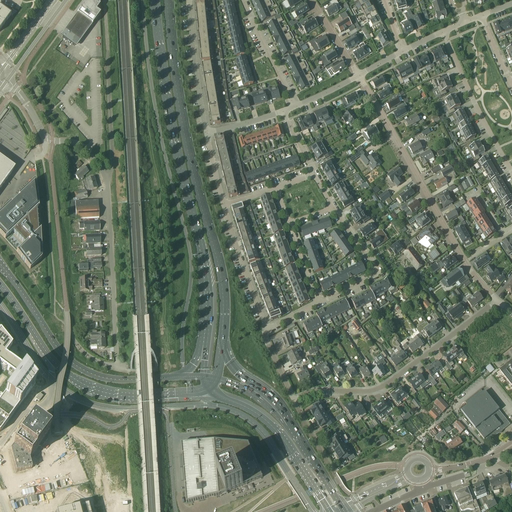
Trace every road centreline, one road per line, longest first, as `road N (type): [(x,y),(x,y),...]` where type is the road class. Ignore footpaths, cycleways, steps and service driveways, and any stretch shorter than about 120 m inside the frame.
road 1 (primary): [(221,347),(220,267),(184,126),(168,0)]
road 2 (primary): [(154,0),(168,107),(200,244),(204,333)]
road 3 (residential): [(293,400),(384,385),(497,301)]
road 4 (primary): [(0,283),(72,378),(118,396),(182,394)]
road 5 (residential): [(117,367),(106,181),(85,149)]
road 6 (primary): [(170,377),(103,377),(68,360),(0,263)]
road 7 (residential): [(464,262),(358,75)]
road 8 (residential): [(443,31),(511,171)]
road 9 (primary): [(229,400),(275,429),(329,511)]
road 10 (residential): [(332,208),(377,270),(319,303)]
road 11 (residential): [(206,132),(188,0)]
road 12 (residential): [(266,329),(224,205)]
